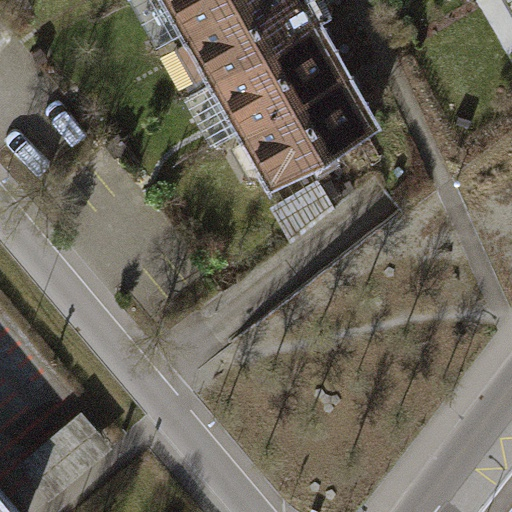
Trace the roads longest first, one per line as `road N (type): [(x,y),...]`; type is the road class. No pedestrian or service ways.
road 1 (residential): [(0,215),(256,511)]
road 2 (residential): [(440,511),(511,415)]
